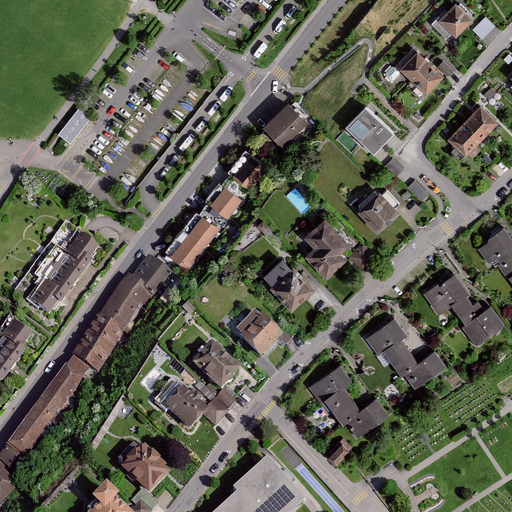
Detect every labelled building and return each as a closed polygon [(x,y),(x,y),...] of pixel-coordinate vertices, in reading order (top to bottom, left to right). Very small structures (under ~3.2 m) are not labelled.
[(460,0),(454,0),(439,15),(457,32),(475,14),(460,0)] [(482,35),(496,22),(486,12),(472,24),(482,35)] [(417,44),(398,63),(425,91),(445,73),(417,44)] [(289,98),(263,120),(282,142),(308,121),(289,98)] [(482,99),(447,134),(464,151),(499,116),(482,99)] [(366,102),(345,126),(375,152),(395,131),(366,102)] [(93,119),(80,109),(59,135),(71,145),(93,119)] [(251,149),(232,171),(252,187),(270,166),(251,149)] [(226,185),(210,204),(227,218),(242,198),(226,185)] [(358,208),(378,228),(401,206),(380,185),(358,208)] [(315,243),(306,252),(329,275),(349,254),(343,248),(355,237),(328,210),(305,233),(315,243)] [(202,215),(172,253),(191,268),(221,229),(202,215)] [(511,236),(504,224),(487,236),(488,238),(478,245),(493,267),(499,263),(511,281),(511,236)] [(19,293),(50,315),(99,247),(68,225),(19,293)] [(174,270),(149,253),(133,277),(129,274),(74,355),(99,372),(144,305),(149,308),(174,270)] [(262,276),(293,306),(314,286),(285,254),(262,276)] [(507,322),(494,302),(486,308),(479,299),(475,302),(469,295),(472,293),(456,271),(424,293),(439,314),(454,304),(467,322),(463,324),(477,343),(507,322)] [(262,309),(239,333),(261,355),(284,331),(262,309)] [(0,313),(0,377),(31,336),(0,313)] [(446,365),(432,347),(417,358),(402,338),(410,332),(397,314),(365,337),(377,353),(384,348),(413,388),(446,365)] [(192,364),(220,389),(240,368),(212,343),(192,364)] [(28,461),(86,378),(65,364),(7,447),(28,461)] [(390,415),(377,397),(362,409),(347,388),(355,382),(341,364),(310,387),(322,404),(329,399),(358,439),(390,415)] [(184,386),(166,406),(191,430),(204,416),(215,426),(229,411),(215,398),(207,407),(184,386)] [(223,390),(217,397),(229,409),(236,401),(223,390)] [(331,457),(339,465),(354,450),(346,442),(331,457)] [(171,470),(144,444),(121,467),(148,494),(171,470)] [(296,511),(306,504),(267,461),(234,491),(238,495),(219,511),(296,511)] [(0,503),(18,485),(14,480),(0,466),(0,503)] [(122,496),(110,484),(95,499),(99,502),(88,511),(144,511),(148,509),(136,498),(127,508),(119,499),(122,496)]
